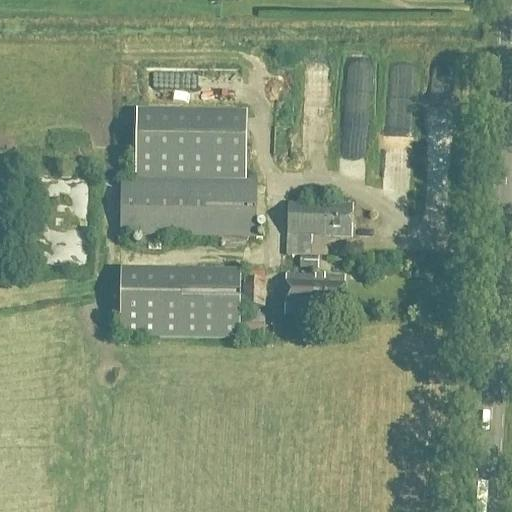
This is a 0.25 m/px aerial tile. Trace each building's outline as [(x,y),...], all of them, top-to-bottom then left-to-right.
[(304,61),(305,88),(318,88),(318,61),(304,61)] [(245,172),(246,135),(137,133),(136,181),(122,181),(121,235),(255,237),(256,183),(245,183),(245,172)] [(289,205),(288,237),(287,237),(286,257),(300,257),(300,271),(318,272),(319,257),(321,258),(322,238),(352,239),(353,207),(289,205)] [(265,316),(240,315),(240,273),(121,271),(120,339),(239,341),(239,338),(264,339),(265,316)] [(345,276),(285,274),(284,316),(343,318),(345,276)] [(244,281),(242,309),(264,309),(265,281),(244,281)]
